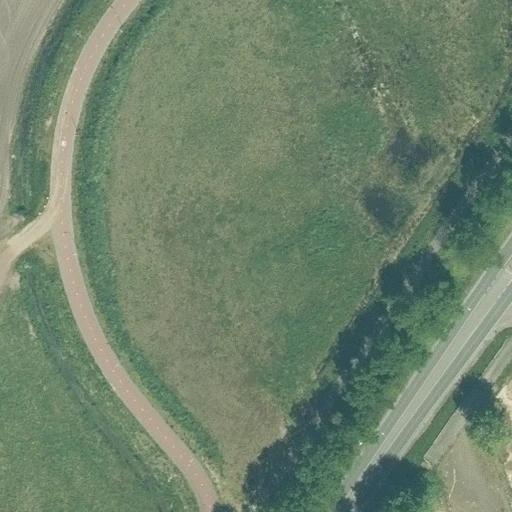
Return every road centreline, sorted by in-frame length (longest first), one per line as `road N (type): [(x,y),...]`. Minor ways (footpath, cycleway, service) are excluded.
road 1 (unclassified): [(209,511),(192,468),(121,388),(89,334),(61,243),(59,175),(72,103),(127,0)]
road 2 (primary): [(345,511),(511,268)]
road 3 (unclassified): [(422,470),(511,350)]
